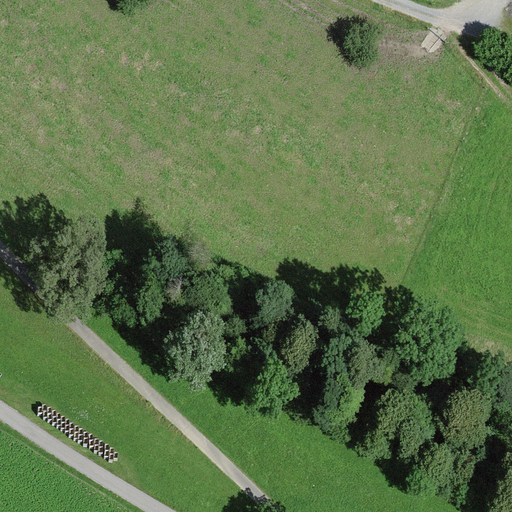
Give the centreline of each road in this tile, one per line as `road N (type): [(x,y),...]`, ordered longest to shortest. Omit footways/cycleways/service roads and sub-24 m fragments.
road 1 (track): [(0,247),(272,511)]
road 2 (unclassified): [(158,511),(0,410)]
road 3 (track): [(511,54),(367,0)]
